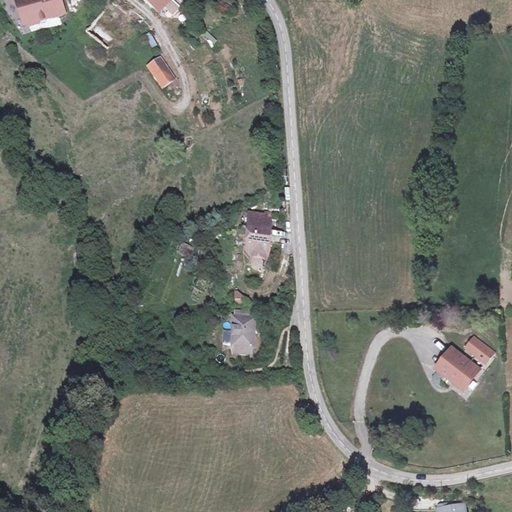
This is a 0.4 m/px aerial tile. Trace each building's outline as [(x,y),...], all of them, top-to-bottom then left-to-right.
[(13,0),(19,15),(24,13),(29,25),(29,26),(40,23),(40,21),(63,12),(58,0),(13,0)] [(175,0),(143,0),(157,15),(175,0)] [(23,27),(29,25),(24,13),(19,15),(23,27)] [(146,35),(149,48),(155,47),(152,33),(146,35)] [(176,79),(161,56),(146,67),(162,90),(176,79)] [(248,211),(243,253),(248,261),(270,259),(272,213),(248,211)] [(192,260),(197,249),(181,243),(176,253),(192,260)] [(235,306),(243,305),(242,293),(234,293),(235,306)] [(257,312),(233,311),(231,355),(256,357),(257,312)] [(472,369),(456,338),(433,350),(450,380),(472,369)] [(482,342),(472,346),(475,354),(479,353),(483,361),(494,356),(489,345),(484,347),(482,342)] [(461,511),(461,502),(439,503),(440,511),(461,511)]
